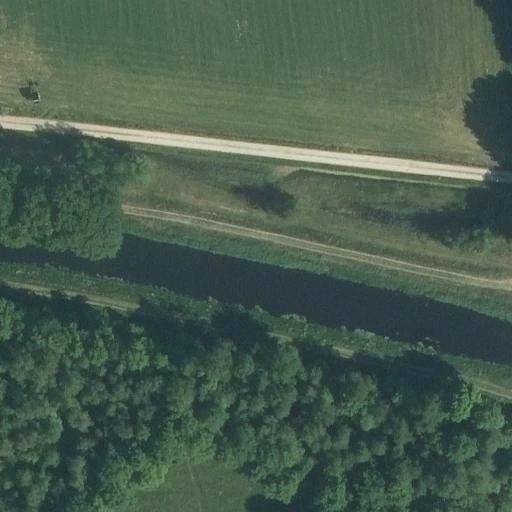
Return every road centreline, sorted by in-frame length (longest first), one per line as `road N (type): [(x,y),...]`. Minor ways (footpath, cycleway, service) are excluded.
road 1 (track): [(0,290),(511,398)]
road 2 (track): [(511,283),(0,192)]
